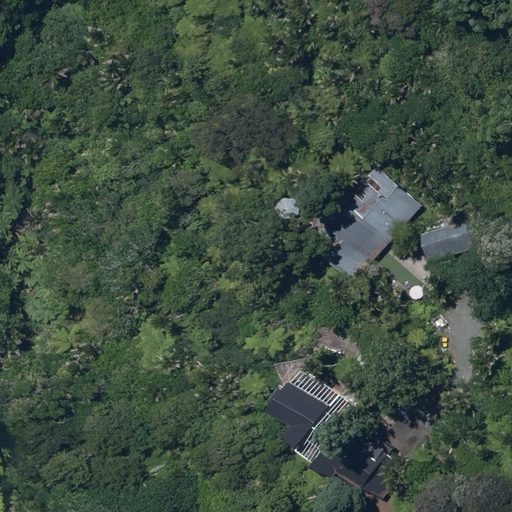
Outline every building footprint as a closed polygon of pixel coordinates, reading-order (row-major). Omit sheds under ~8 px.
[(314,228),(365,274),(432,202),(380,155),(314,228)] [(293,193),(311,212),(332,192),(314,173),(293,193)] [(456,238),(461,256),(479,251),(475,233),(456,238)] [(370,366),(400,388),(415,367),(386,345),(370,366)] [(357,466),(394,495),(416,467),(407,459),(415,449),(368,412),(374,405),(322,363),(293,400),(316,418),(309,426),(323,437),(317,444),(337,460),(339,458),(354,470),(357,466)]
